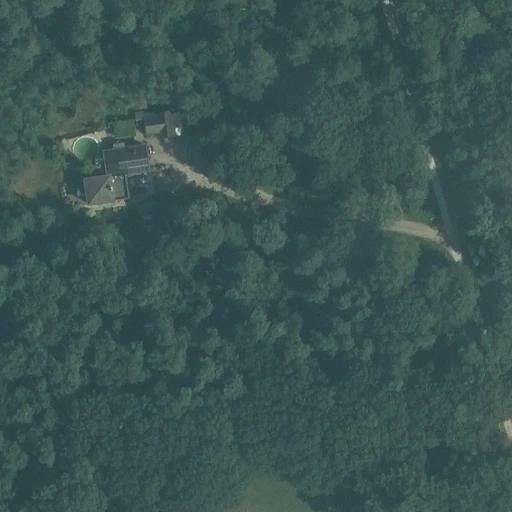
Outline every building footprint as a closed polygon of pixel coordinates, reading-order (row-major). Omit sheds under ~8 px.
[(172,114),(146,118),(148,136),(162,134),(163,140),(176,138),(172,114)] [(134,124),(115,126),(117,142),(136,140),(134,124)] [(109,179),(87,183),(91,206),(130,201),(127,177),(150,173),(147,148),(125,151),(125,146),(116,148),(116,152),(105,154),(109,179)] [(153,202),(137,211),(147,229),(148,230),(162,222),(164,221),(160,214),(153,202)] [(162,222),(148,230),(147,231),(156,247),(172,238),(162,222)]
